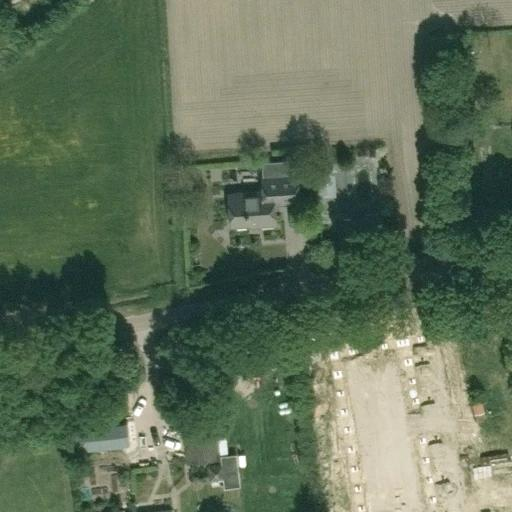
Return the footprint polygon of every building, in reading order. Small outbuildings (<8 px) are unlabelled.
[(299,199),(297,171),(296,158),(261,161),(262,190),(229,192),(231,224),(258,222),(258,224),(276,223),(274,201),(299,199)] [(336,194),(334,167),(317,168),(319,195),(336,194)] [(340,242),(384,238),(382,220),(338,223),(340,242)] [(453,511),(424,342),(320,360),(346,511),(453,511)] [(214,403),(181,406),(186,463),(219,461),(214,403)] [(127,424),(81,429),(83,448),(129,444),(127,424)]
